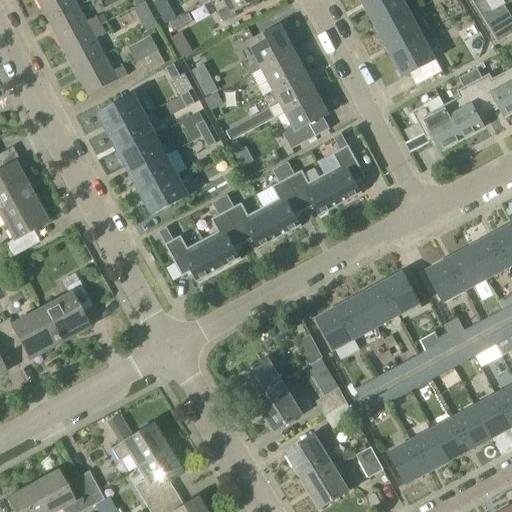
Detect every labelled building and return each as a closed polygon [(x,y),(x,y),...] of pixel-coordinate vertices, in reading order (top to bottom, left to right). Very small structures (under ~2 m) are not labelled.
[(37,0),(49,22),(78,6),(75,0),(37,0)] [(165,0),(158,0),(152,4),(157,12),(168,6),(165,0)] [(224,0),(228,7),(217,13),(222,23),(234,16),(233,14),(258,0),(224,0)] [(392,0),(360,0),(368,13),(392,0)] [(412,17),(410,13),(404,2),(406,0),(392,0),(368,13),(380,35),(412,17)] [(482,0),(478,0),(473,4),(482,18),(490,13),(499,8),(494,0),(486,0),(484,2),(482,0)] [(145,4),(134,10),(140,21),(151,15),(145,4)] [(100,26),(107,23),(103,16),(97,19),(96,18),(87,22),(78,6),(49,22),(62,46),(100,26)] [(424,39),(422,35),(415,23),(424,18),(419,8),(410,13),(412,17),(380,35),(392,57),(424,39)] [(490,13),(482,18),(497,43),(506,38),(490,13)] [(172,32),(191,23),(187,15),(168,25),(172,32)] [(105,36),(100,26),(62,46),(76,71),(105,55),(97,40),(105,36)] [(260,67),(292,49),(280,27),(248,44),(257,60),(245,66),(246,67),(248,71),(250,76),(262,70),(260,67)] [(424,39),(392,57),(403,78),(408,75),(414,87),(447,69),(443,61),(436,64),(434,61),(436,61),(427,45),(437,40),(432,30),(422,35),(424,39)] [(151,39),(129,51),(136,64),(158,53),(151,39)] [(187,43),(175,49),(181,59),(192,53),(187,43)] [(272,88),(304,71),(292,49),(260,67),(262,70),(269,82),(257,88),(262,98),(274,92),(272,88)] [(105,55),(76,71),(89,96),(127,76),(122,68),(114,72),(105,55)] [(180,77),(174,65),(166,69),(173,81),(180,77)] [(477,70),(468,75),(468,77),(488,113),(498,107),(503,118),(511,113),(511,80),(508,72),(492,81),(489,75),(481,79),(477,70)] [(284,110),(316,92),(304,71),(272,88),(274,92),(280,103),(268,110),(274,120),(286,113),(284,110)] [(459,99),(444,107),(445,109),(462,141),(484,129),(478,118),(488,113),(468,77),(468,75),(459,80),(464,89),(456,93),(459,99)] [(211,80),(199,86),(206,98),(217,91),(211,80)] [(284,110),(286,113),(293,125),(280,132),(291,151),(330,130),(323,118),(329,115),(316,92),(284,110)] [(195,104),(189,93),(181,97),(187,108),(195,104)] [(217,94),(205,101),(211,112),(223,106),(217,94)] [(145,116),(134,96),(132,97),(99,114),(110,135),(144,117),(145,116)] [(424,110),(413,116),(414,117),(423,134),(404,145),(409,154),(429,144),(426,140),(431,137),(439,153),(462,141),(445,109),(444,107),(428,116),(424,110)] [(156,137),(145,116),(144,117),(110,135),(121,155),(155,137),(156,137)] [(197,126),(203,137),(211,133),(205,122),(197,126)] [(250,132),(245,123),(225,133),(230,142),(250,132)] [(217,144),(211,133),(203,137),(209,148),(217,144)] [(339,167),(325,175),(341,205),(363,193),(358,183),(366,178),(349,146),(348,147),(342,134),(334,138),(340,151),(333,155),(339,167)] [(167,157),(156,137),(155,137),(121,155),(132,175),(166,157),(167,157)] [(229,146),(233,155),(241,151),(237,142),(229,146)] [(177,177),(167,157),(166,157),(132,175),(143,195),(176,177),(177,177)] [(0,209),(32,192),(15,162),(1,170),(0,168),(0,209)] [(288,163),(281,167),(305,211),(313,207),(319,217),(341,205),(325,175),(309,184),(302,172),(295,176),(288,163)] [(273,171),(280,184),(273,188),(279,200),(264,208),(281,238),(303,226),(297,215),(305,211),(281,167),(273,171)] [(224,178),(230,189),(238,185),(232,173),(224,178)] [(189,197),(177,177),(176,177),(143,195),(154,216),(189,197)] [(32,192),(0,209),(0,216),(13,240),(5,245),(12,257),(38,243),(31,230),(48,221),(32,192)] [(228,196),(220,200),(244,244),(253,240),(258,250),(281,238),(264,208),(249,216),(242,204),(235,208),(228,196)] [(220,200),(213,204),(220,216),(212,220),(219,233),(204,241),(220,271),(242,259),(236,249),(244,244),(220,200)] [(507,269),(511,266),(511,227),(491,239),(507,269)] [(167,229),(160,233),(166,245),(166,246),(183,277),(192,273),(198,283),(220,271),(204,241),(188,249),(182,237),(174,241),(167,229)] [(486,281),(507,269),(491,239),(470,250),(486,281)] [(465,292),(486,281),(470,250),(449,262),(465,292)] [(444,303),(465,292),(449,262),(428,273),(444,303)] [(382,286),(398,317),(419,305),(403,275),(382,286)] [(41,309),(59,343),(90,327),(82,313),(91,308),(77,282),(65,288),(68,295),(41,309)] [(377,328),(398,317),(382,286),(361,298),(377,328)] [(356,339),(377,328),(361,298),(339,309),(356,339)] [(29,360),(59,343),(41,309),(9,326),(6,320),(0,323),(0,333),(10,352),(21,345),(29,360)] [(334,351),(356,339),(339,309),(318,320),(334,351)] [(491,330),(511,319),(506,309),(486,320),(491,330)] [(491,330),(486,320),(465,332),(458,319),(444,326),(448,334),(455,348),(456,349),(491,330)] [(511,344),(509,339),(511,337),(511,325),(498,333),(507,350),(511,347),(511,344)] [(0,361),(0,357),(10,352),(0,333),(0,375),(6,372),(0,361)] [(423,366),(418,356),(412,360),(408,352),(401,356),(396,346),(403,343),(398,333),(383,341),(393,359),(392,359),(397,368),(402,377),(423,366)] [(500,354),(507,350),(498,333),(476,345),(481,354),(496,346),(500,354)] [(440,345),(444,354),(455,348),(448,334),(437,340),(440,345)] [(307,366),(322,358),(310,335),(295,343),(307,366)] [(418,356),(423,366),(445,354),(444,354),(440,345),(418,356)] [(458,367),(481,354),(476,345),(453,357),(458,367)] [(452,370),(458,367),(453,357),(431,370),(436,378),(443,374),(449,385),(458,380),(452,370)] [(267,393),(283,384),(269,360),(240,378),(260,411),(273,403),(267,393)] [(323,364),(309,372),(315,380),(328,372),(323,364)] [(382,388),(402,377),(397,368),(376,379),(382,388)] [(413,391),(436,378),(431,370),(409,382),(413,391)] [(324,417),(346,403),(338,389),(332,379),(328,382),(333,392),(315,403),(324,417)] [(360,400),(382,388),(376,379),(355,390),(360,400)] [(391,403),(413,391),(409,382),(386,394),(391,403)] [(273,403),(260,411),(274,434),(303,416),(283,384),(267,393),(273,403)] [(511,419),(511,389),(499,396),(511,419)] [(368,415),(391,403),(386,394),(363,406),(368,415)] [(495,438),(511,428),(511,419),(499,396),(478,408),(495,438)] [(346,403),(324,417),(332,431),(353,418),(346,403)] [(474,449),(495,438),(478,408),(457,419),(474,449)] [(118,415),(106,423),(111,432),(123,424),(118,415)] [(452,461),(474,449),(457,419),(436,430),(452,461)] [(137,468),(168,449),(153,425),(112,450),(119,462),(129,456),(137,468)] [(430,473),(452,461),(436,430),(413,443),(430,473)] [(321,480),(335,471),(315,437),(287,454),(301,476),(314,468),(321,480)] [(407,485),(430,473),(413,443),(391,455),(407,485)] [(168,449),(137,468),(144,480),(132,487),(146,509),(171,494),(165,484),(183,473),(168,449)] [(369,479),(383,471),(371,449),(356,456),(369,479)] [(349,493),(335,471),(321,480),(314,468),(301,476),(321,510),(349,493)] [(57,472),(32,486),(46,511),(57,511),(60,510),(61,511),(82,511),(93,506),(80,483),(67,491),(64,485),(57,472)] [(87,473),(77,478),(80,483),(93,506),(94,506),(103,501),(87,473)] [(429,480),(407,490),(414,505),(436,495),(429,480)] [(7,499),(13,511),(46,511),(32,486),(7,499)] [(111,495),(97,506),(101,511),(112,511),(120,506),(111,495)] [(206,511),(197,497),(180,508),(174,499),(152,511),(206,511)]
